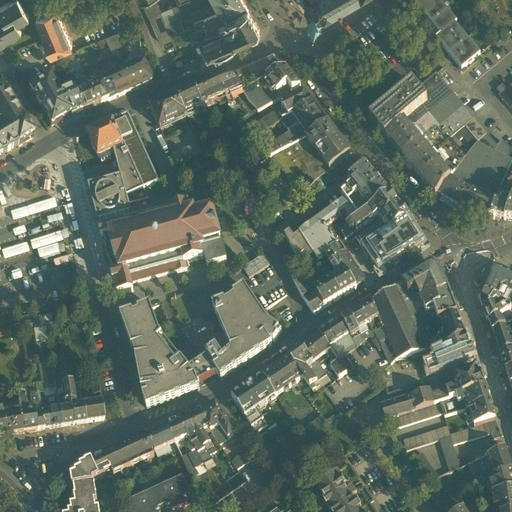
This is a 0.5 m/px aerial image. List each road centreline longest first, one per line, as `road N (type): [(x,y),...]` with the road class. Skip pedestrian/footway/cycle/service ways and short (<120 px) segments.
road 1 (residential): [(467,261),(426,260),(219,395),(135,428)]
road 2 (residential): [(55,138),(135,428)]
road 3 (residential): [(281,35),(467,261)]
road 4 (secondary): [(511,435),(464,296),(467,261)]
road 5 (residential): [(135,428),(72,455),(33,511)]
road 6 (unknown): [(366,411),(486,361)]
road 7 (residential): [(281,35),(167,86)]
road 8 (residential): [(167,86),(55,138)]
